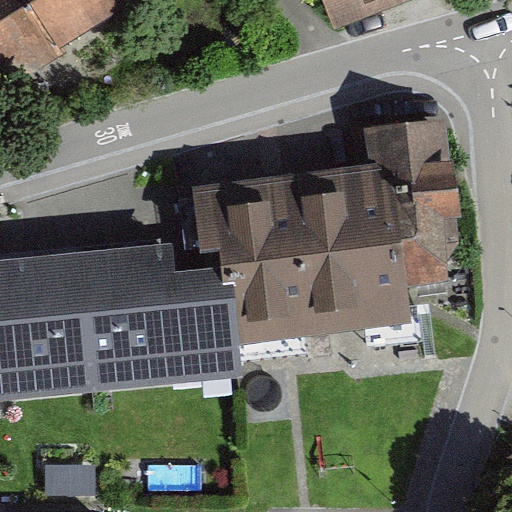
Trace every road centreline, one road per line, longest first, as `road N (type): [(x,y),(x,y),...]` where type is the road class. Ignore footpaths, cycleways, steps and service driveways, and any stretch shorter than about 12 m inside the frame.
road 1 (residential): [(485,32),(511,293),(504,364),(456,511)]
road 2 (residential): [(0,165),(336,71)]
road 3 (residential): [(336,71),(485,32)]
